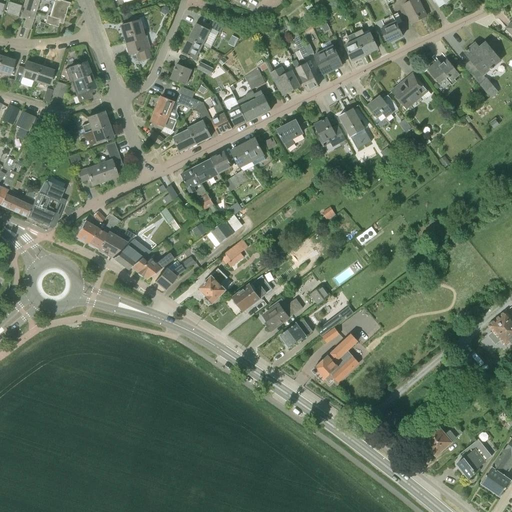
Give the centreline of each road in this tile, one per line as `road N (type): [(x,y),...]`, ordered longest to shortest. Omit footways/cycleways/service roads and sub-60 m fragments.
road 1 (tertiary): [(77,291),(215,346),(440,511)]
road 2 (residential): [(149,175),(511,2)]
road 3 (residential): [(119,97),(148,83),(185,0)]
